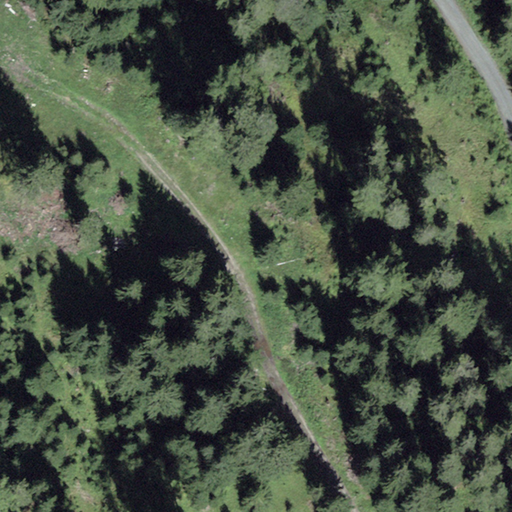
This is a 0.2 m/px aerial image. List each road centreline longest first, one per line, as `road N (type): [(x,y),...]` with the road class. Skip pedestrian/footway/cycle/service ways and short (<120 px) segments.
road 1 (track): [(351,511),(203,216),(26,17)]
road 2 (track): [(511,115),(445,0)]
